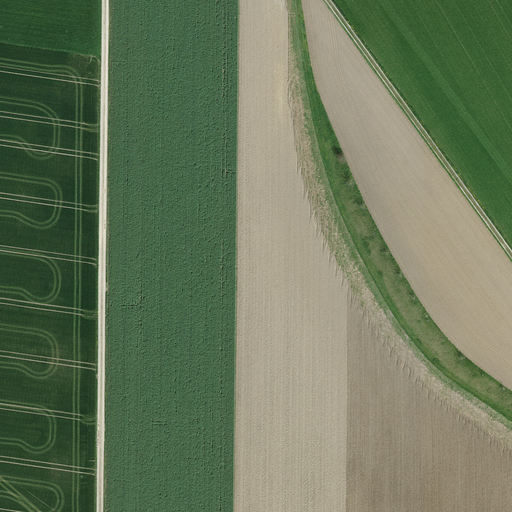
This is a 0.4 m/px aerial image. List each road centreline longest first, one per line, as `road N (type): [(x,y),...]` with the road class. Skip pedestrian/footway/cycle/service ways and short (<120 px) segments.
road 1 (track): [(97,511),(102,0)]
road 2 (track): [(294,0),(312,114),(335,197),(367,265),(421,340),(511,413)]
road 3 (track): [(511,253),(320,0)]
